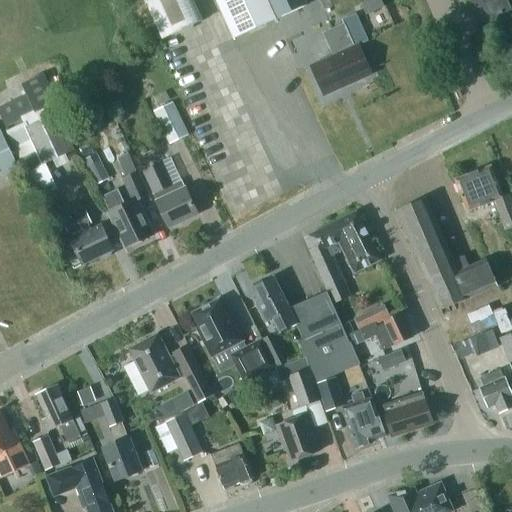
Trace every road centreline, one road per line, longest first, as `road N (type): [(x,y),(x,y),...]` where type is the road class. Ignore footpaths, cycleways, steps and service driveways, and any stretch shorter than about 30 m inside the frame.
road 1 (unclassified): [(0,373),(364,179)]
road 2 (residential): [(364,179),(485,451)]
road 3 (tertiary): [(252,511),(407,462),(485,451)]
road 4 (unclassified): [(364,179),(511,104)]
